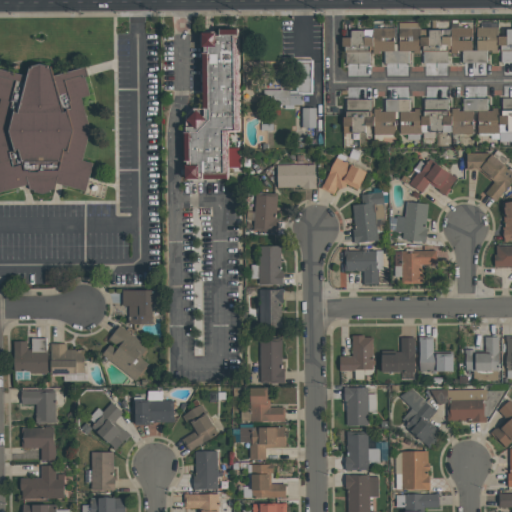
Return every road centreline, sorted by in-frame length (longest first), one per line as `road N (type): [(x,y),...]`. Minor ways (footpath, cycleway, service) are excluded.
road 1 (residential): [(315,229),(315,511)]
road 2 (residential): [(335,0),(337,85),(511,81)]
road 3 (residential): [(315,310),(511,307)]
